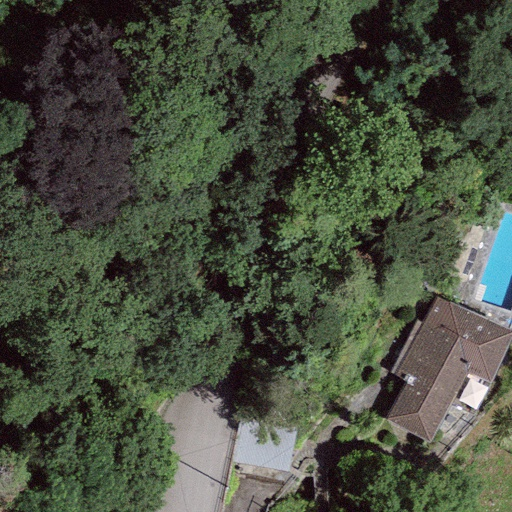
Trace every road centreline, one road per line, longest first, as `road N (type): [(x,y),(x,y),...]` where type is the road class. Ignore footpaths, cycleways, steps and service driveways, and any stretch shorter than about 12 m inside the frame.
road 1 (residential): [(294,156),(211,402),(204,511)]
road 2 (unclassified): [(378,0),(294,156)]
